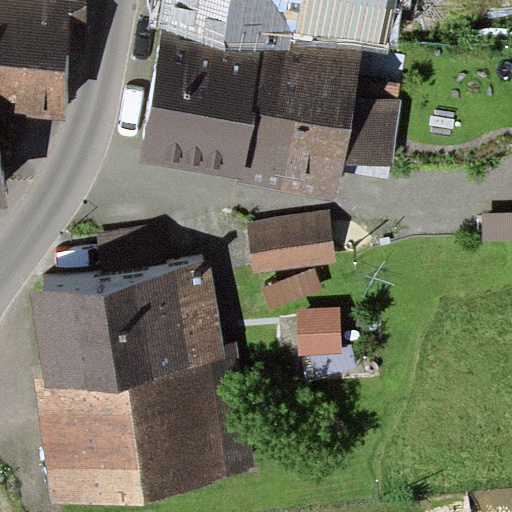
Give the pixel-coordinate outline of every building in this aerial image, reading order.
[(0,0),(0,114),(66,120),(69,33),(85,35),(87,0),(0,0)] [(150,0),(145,28),(161,31),(287,54),(290,37),(362,50),(393,55),(402,0),(150,0)] [(354,94),(362,50),(290,37),(287,54),(161,31),(138,162),(241,178),(239,186),(337,200),(344,159),(354,94)] [(401,100),(354,94),(344,159),(392,166),(401,100)] [(314,214),(242,220),(246,258),(318,251),(314,214)] [(37,284),(54,484),(195,472),(178,272),(37,284)] [(323,307),(285,308),(286,342),(324,341),(323,307)]
